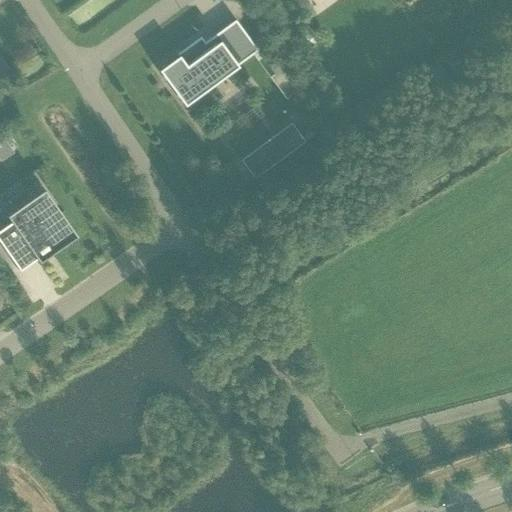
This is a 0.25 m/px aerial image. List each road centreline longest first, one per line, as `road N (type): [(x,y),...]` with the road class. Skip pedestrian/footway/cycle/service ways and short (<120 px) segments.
road 1 (unclassified): [(182,227),(339,453)]
road 2 (unclassified): [(182,227),(0,351)]
road 3 (unclassified): [(182,227),(76,70)]
road 4 (unclassified): [(175,0),(76,70)]
